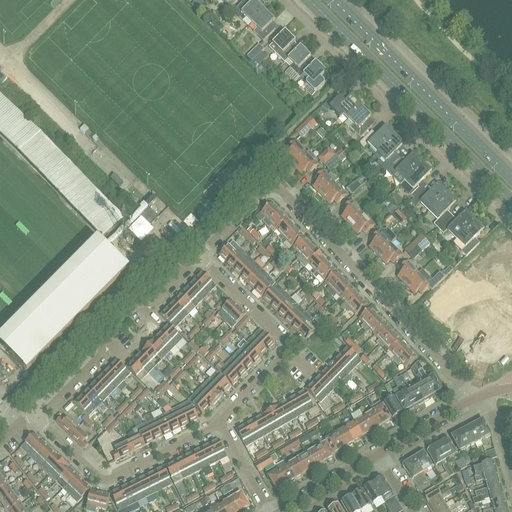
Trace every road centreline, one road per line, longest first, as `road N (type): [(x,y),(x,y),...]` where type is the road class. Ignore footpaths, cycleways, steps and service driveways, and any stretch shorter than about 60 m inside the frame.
road 1 (residential): [(479,396),(275,195),(259,195),(193,258)]
road 2 (primary): [(309,0),(511,199)]
road 3 (primary): [(511,175),(332,0)]
road 4 (residential): [(218,423),(285,343),(193,258)]
road 5 (residential): [(38,415),(104,350),(109,330),(193,258)]
road 6 (residential): [(38,415),(107,480),(218,423)]
